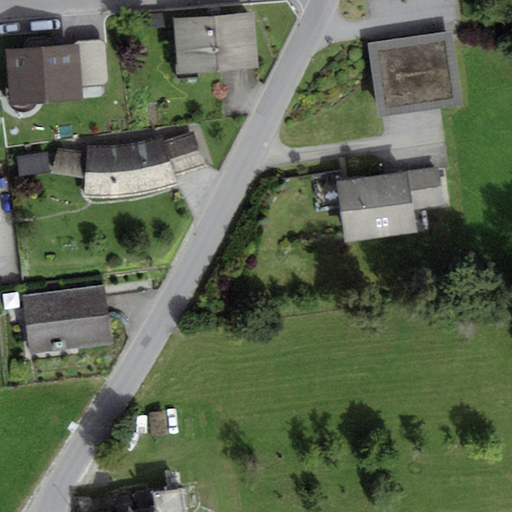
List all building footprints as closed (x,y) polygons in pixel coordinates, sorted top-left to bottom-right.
[(256,16),(175,20),(177,73),(259,69),(256,16)] [(451,39),(370,51),(380,117),(461,105),(451,39)] [(77,49),(6,54),(9,105),(81,101),(77,49)] [(117,157),(86,155),(86,198),(123,200),(156,195),(176,192),(171,179),(203,174),(191,138),(170,147),(143,154),(117,157)] [(58,161),(26,162),(27,181),(58,179),(58,161)] [(439,177),(339,189),(346,247),(420,238),(417,213),(443,210),(439,177)] [(106,294),(26,304),(33,358),(113,349),(106,294)] [(186,511),(184,497),(93,510),(93,511),(186,511)]
